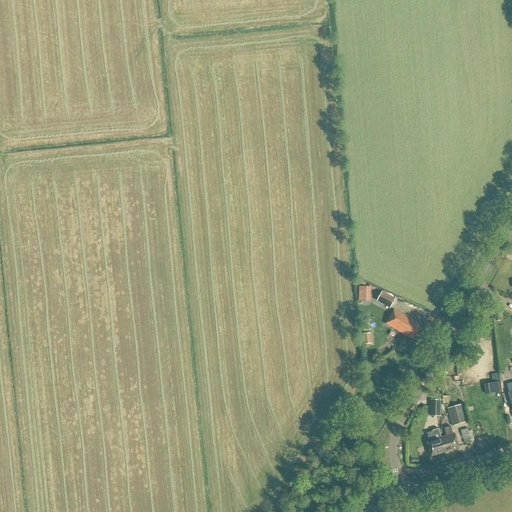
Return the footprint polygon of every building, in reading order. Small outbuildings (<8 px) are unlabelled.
[(361,284),(360,299),(372,299),(372,285),(361,284)] [(382,292),(377,302),(390,309),(395,300),(382,292)] [(408,319),(394,311),(386,325),(414,341),(421,328),(407,321),(408,319)] [(363,334),(364,345),(372,344),(371,334),(370,334),(370,331),(371,331),(370,321),(362,322),(363,331),(364,331),(364,334),(363,334)] [(430,417),(440,417),(441,417),(441,410),(445,410),(445,406),(442,406),(442,401),(430,400),(430,417)] [(448,409),(452,426),(466,423),(462,405),(448,409)] [(447,436),(441,438),(445,453),(459,449),(455,434),(453,434),(451,427),(444,429),(447,436)] [(429,441),(427,442),(432,457),(445,453),(441,438),(439,429),(433,431),(434,432),(427,434),(429,441)] [(468,429),(461,431),(464,443),(471,442),(468,429)]
